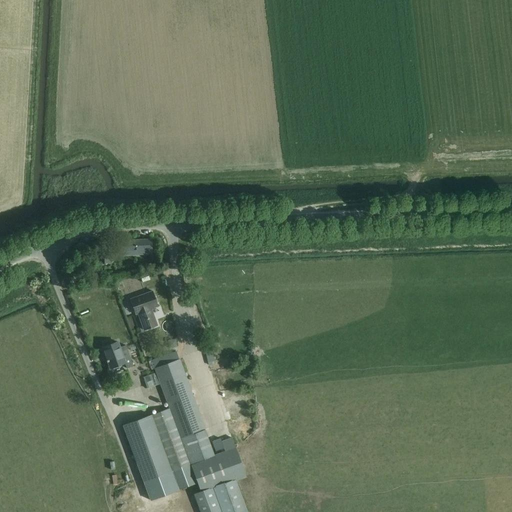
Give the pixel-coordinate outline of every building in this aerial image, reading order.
[(136,242),(136,240),(118,241),(118,252),(143,251),(144,255),(152,254),(152,241),(136,242)] [(98,264),(110,263),(110,251),(98,252),(98,264)] [(157,326),(152,309),(158,307),(152,291),(130,299),(136,315),(138,314),(144,330),(157,326)] [(120,348),(118,342),(101,348),(104,357),(106,356),(108,360),(106,360),(107,362),(108,362),(111,368),(125,363),(127,369),(133,366),(126,346),(120,348)] [(170,408),(160,412),(188,487),(197,484),(191,465),(214,455),(205,430),(185,375),(190,374),(185,360),(180,361),(176,352),(177,352),(175,346),(169,348),(171,354),(152,360),(157,372),(147,375),(151,387),(161,384),(167,401),(166,402),(167,403),(168,403),(170,408)] [(211,370),(216,369),(209,348),(204,349),(211,370)] [(151,500),(188,487),(160,412),(123,425),(151,500)] [(213,488),(221,511),(247,511),(236,480),(213,488)] [(221,511),(213,488),(194,495),(200,511),(221,511)]
